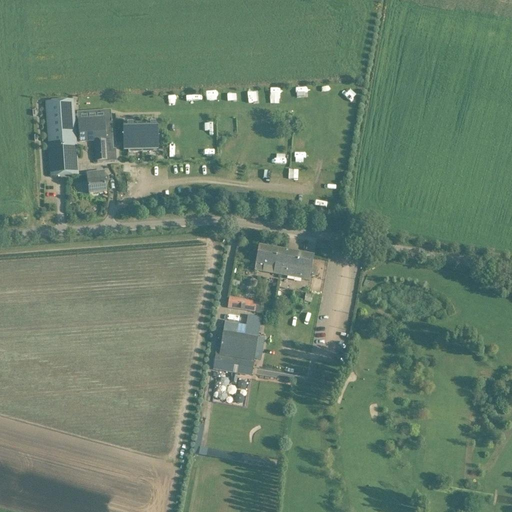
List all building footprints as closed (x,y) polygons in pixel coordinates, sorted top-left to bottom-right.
[(282,87),(270,87),(270,97),(282,97),(282,87)] [(208,91),(208,101),(216,101),(216,91),(208,91)] [(242,102),(241,91),(232,91),(233,102),(242,102)] [(73,100),(46,102),(51,177),(52,177),(51,164),(77,162),(73,100)] [(79,119),(78,119),(78,123),(80,142),(95,141),(96,161),(107,160),(111,160),(111,149),(110,138),(105,139),(104,120),(104,119),(103,117),(89,118),(79,119)] [(350,130),(350,121),(339,121),(339,130),(350,130)] [(159,150),(158,123),(123,124),(123,137),(126,137),(126,150),(159,150)] [(183,136),(183,127),(169,128),(169,137),(183,136)] [(222,148),(231,152),(235,143),(227,139),(222,148)] [(329,145),(326,165),(332,166),(334,146),(329,145)] [(265,163),(266,153),(256,153),(256,163),(265,163)] [(282,165),(283,155),(273,154),(273,165),(282,165)] [(294,155),(293,166),(308,166),(308,155),(294,155)] [(106,192),(105,183),(105,179),(104,179),(104,172),(88,174),(88,181),(89,194),(106,192)] [(325,175),(322,195),(328,196),(330,176),(325,175)] [(257,257),(254,271),(309,281),(311,274),(314,256),(285,251),(284,250),(259,246),(257,257)] [(294,291),(292,300),(304,303),(305,301),(307,301),(308,295),(306,294),(306,293),(294,291)] [(229,297),(227,308),(255,313),(257,302),(229,297)] [(218,356),(217,356),(254,363),(254,359),(259,360),(263,339),(258,338),(259,333),(246,331),(245,336),(238,335),(239,329),(224,327),(223,332),(218,356)] [(203,455),(241,462),(243,455),(204,447),(203,455)]
